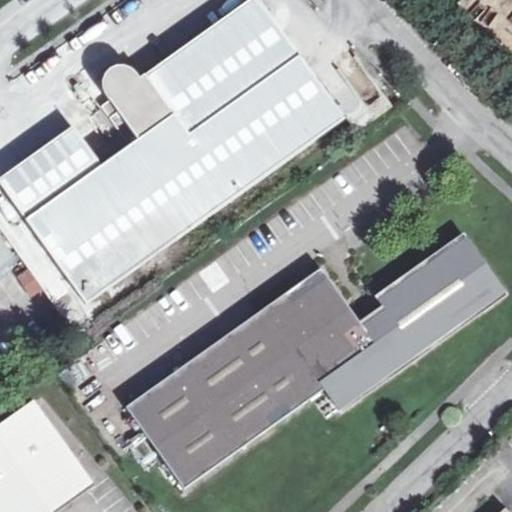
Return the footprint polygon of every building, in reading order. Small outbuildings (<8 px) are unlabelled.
[(237,0),(129,77),(100,97),(91,103),(119,143),(91,162),(63,125),(0,170),(0,198),(75,303),(335,116),(249,0),(237,0)] [(100,97),(129,77),(123,69),(120,67),(107,65),(101,67),(95,73),(93,79),(95,89),(100,97)] [(459,254),(467,248),(462,242),(455,247),(459,254)] [(459,254),(455,247),(371,307),(379,318),(358,333),(309,267),(113,407),(142,446),(178,495),(320,393),(335,415),(494,302),(489,295),(497,290),(467,248),(459,254)] [(501,296),(497,290),(489,295),(494,302),(501,296)] [(59,511),(93,489),(31,404),(0,426),(0,511),(59,511)]
